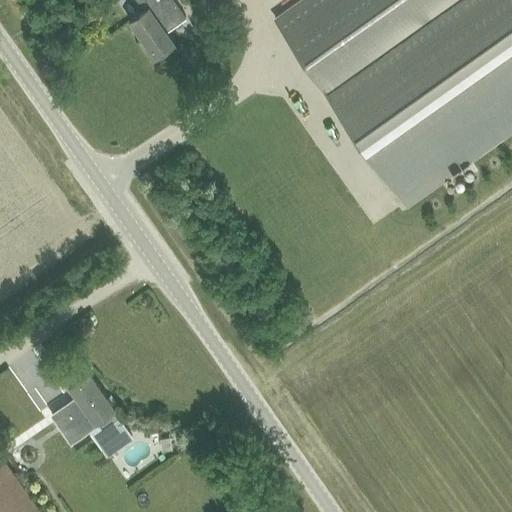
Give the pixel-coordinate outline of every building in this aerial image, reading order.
[(166,31),(186,17),(173,0),(137,0),(144,10),(129,21),(155,57),(174,43),(166,31)] [(511,0),(299,0),(275,18),(406,203),(511,127),(511,0)] [(71,288),(77,283),(74,279),(69,284),(71,288)] [(97,424),(116,410),(91,373),(71,387),(84,406),(71,415),(78,427),(92,417),(97,424)] [(112,440),(122,459),(144,448),(133,428),(112,440)] [(0,511),(39,511),(5,462),(0,465),(0,511)]
